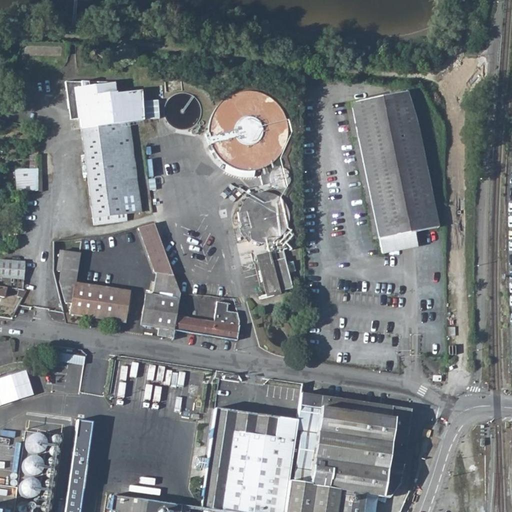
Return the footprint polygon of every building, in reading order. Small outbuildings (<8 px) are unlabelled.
[(125,213),(139,211),(127,123),(139,122),(135,92),(112,95),(111,85),(62,80),(66,107),(73,106),(75,120),(79,119),(80,128),(92,225),(126,221),(125,213)] [(347,104),(375,240),(413,232),(437,227),(408,91),(347,104)] [(178,92),(172,94),(170,95),(167,97),(166,99),(164,102),(163,105),(162,108),(162,111),(162,114),(163,117),(164,119),(166,122),(167,124),(170,126),(172,127),(175,128),(178,129),(181,129),(184,129),(187,128),(189,127),(192,125),(194,123),(196,120),(197,118),(198,115),(199,112),(199,109),(198,106),(197,103),(196,101),(194,98),(192,96),(189,95),(187,93),(184,93),(181,92),(178,92)] [(241,92),(238,93),(233,94),(230,95),(225,98),(221,101),(219,103),(215,108),(214,110),(211,115),(209,120),(208,125),(208,131),(208,136),(209,139),(210,144),(211,147),(214,152),(217,156),(219,158),(223,162),(225,164),(230,166),(232,167),(235,168),(240,170),(243,170),(248,170),(254,170),(259,169),(264,167),(267,165),(271,162),(273,161),(275,159),(279,154),(282,150),(283,147),(284,145),(285,142),(286,137),(287,134),(287,131),(286,126),(286,123),(284,118),(283,115),(281,110),(279,108),(276,104),(272,100),(270,98),(265,96),(260,93),(257,93),(254,92),(249,92),(246,92),(241,92)] [(68,121),(75,120),(73,106),(66,107),(68,121)] [(28,155),(28,169),(37,169),(37,154),(28,155)] [(17,192),(37,191),(37,169),(28,169),(14,169),(16,192),(17,192)] [(266,192),(262,191),(260,192),(258,192),(257,192),(255,193),(253,193),(252,194),(250,195),(248,196),(247,197),(245,198),(244,199),(243,201),(242,202),(241,204),(240,205),(239,207),(238,208),(238,210),(237,212),(237,214),(237,216),(237,217),(237,219),(237,221),(237,223),(238,225),(238,226),(239,228),(240,230),(240,231),(242,233),(243,234),(244,236),(245,237),(247,238),(248,239),(249,240),(251,241),(253,242),(255,243),(256,243),(258,243),(260,244),(264,244),(265,244),(269,243),(271,243),(272,242),(274,241),(276,240),(277,239),(279,238),(280,237),(282,236),(283,235),(284,233),(285,232),(286,230),(287,228),(287,227),(288,225),(288,223),(289,222),(289,220),(289,218),(289,216),(289,214),(289,212),(288,211),(288,209),(287,207),(286,205),(285,204),(284,202),(283,201),(282,200),(281,198),(279,197),(276,195),(275,194),(271,193),(269,192),(266,192)] [(178,294),(153,223),(138,227),(153,272),(156,273),(152,295),(146,294),(143,307),(141,324),(158,327),(157,335),(172,337),(173,329),(175,315),(178,294)] [(413,232),(375,240),(379,259),(417,251),(413,232)] [(79,254),(59,251),(56,270),(61,271),(59,282),(64,302),(70,303),(69,313),(124,322),(128,292),(74,283),(79,254)] [(266,295),(292,289),(284,258),(271,261),(270,258),(258,261),(266,295)] [(24,261),(0,259),(0,276),(23,278),(24,261)] [(0,286),(5,287),(23,290),(23,278),(0,276),(0,286)] [(175,315),(173,329),(235,339),(237,326),(240,327),(237,312),(226,310),(228,303),(216,301),(213,322),(175,315)] [(57,360),(82,364),(84,356),(58,352),(57,360)] [(27,370),(0,377),(0,404),(34,396),(27,370)] [(359,511),(362,495),(379,497),(379,496),(388,497),(399,482),(407,425),(409,409),(323,396),(306,394),(293,481),(287,480),(282,511),(359,511)] [(296,420),(214,408),(199,508),(228,511),(282,511),(287,480),(296,420)] [(61,511),(77,511),(91,421),(76,419),(61,511)] [(31,431),(23,451),(28,453),(21,470),(34,476),(50,440),(31,431)] [(24,477),(17,492),(33,499),(40,484),(24,477)] [(178,511),(179,505),(112,495),(109,511),(178,511)]
